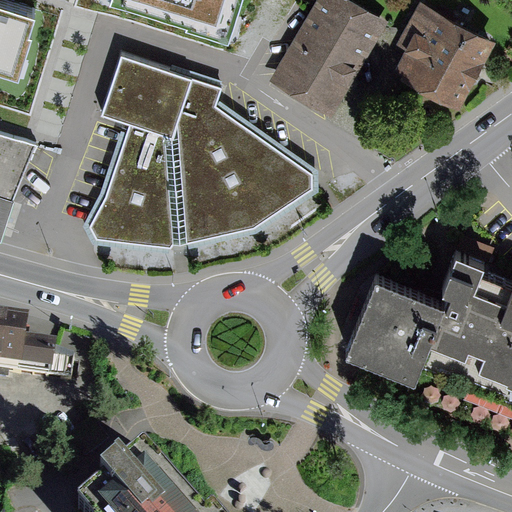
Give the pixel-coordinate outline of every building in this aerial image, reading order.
[(0,0),(0,51),(19,57),(35,0),(0,0)] [(76,6),(77,0),(68,0),(72,1),(61,31),(88,41),(98,14),(76,6)] [(168,0),(227,19),(233,0),(168,0)] [(328,107),(383,16),(355,0),(315,0),(271,73),(328,107)] [(491,31),(426,0),(416,0),(400,34),(411,40),(398,68),(459,97),(491,31)] [(104,107),(129,116),(106,191),(91,217),(97,231),(169,241),(253,220),(311,183),(310,166),(212,99),(218,81),(123,51),(104,107)] [(0,230),(32,136),(0,125),(0,230)] [(450,290),(380,262),(349,338),(416,364),(511,402),(511,269),(481,257),(484,250),(460,241),(449,269),(457,272),(450,290)] [(29,320),(0,316),(0,370),(50,377),(52,364),(41,363),(43,352),(24,350),(29,320)] [(196,511),(144,450),(78,506),(83,511),(210,511),(209,510),(207,511),(196,511)]
